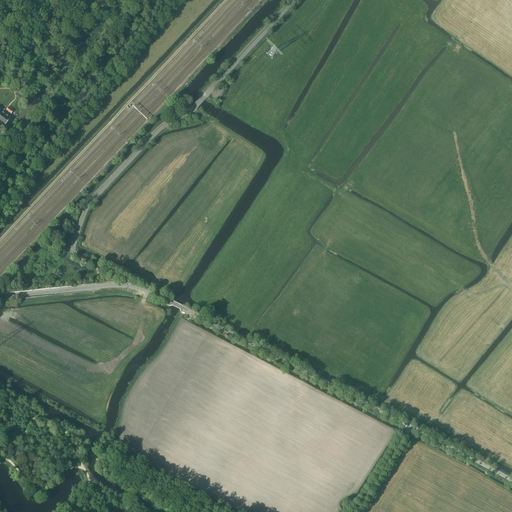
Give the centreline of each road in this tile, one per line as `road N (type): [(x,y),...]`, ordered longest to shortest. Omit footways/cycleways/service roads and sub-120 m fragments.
road 1 (unclassified): [(511,480),(127,285)]
road 2 (track): [(0,241),(227,0)]
road 3 (unclassified): [(0,297),(127,285)]
